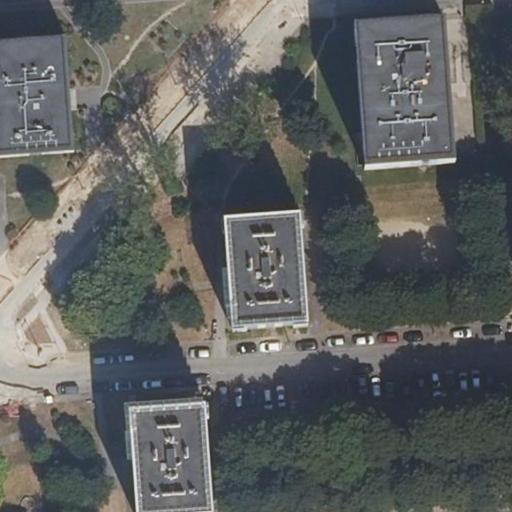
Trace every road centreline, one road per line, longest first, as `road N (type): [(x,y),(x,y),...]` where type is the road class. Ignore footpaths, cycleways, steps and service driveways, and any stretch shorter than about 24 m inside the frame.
road 1 (residential): [(0,384),(511,347)]
road 2 (residential): [(0,322),(290,0)]
